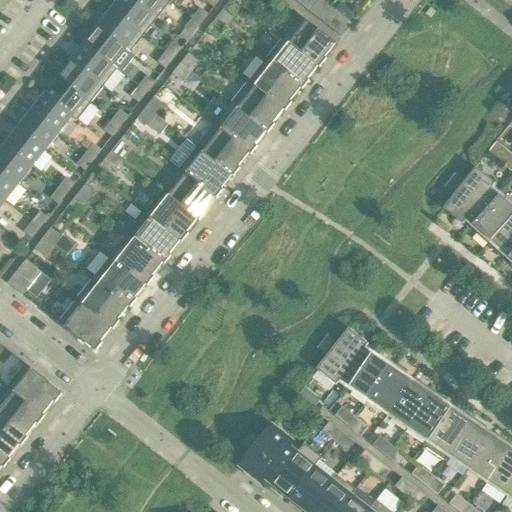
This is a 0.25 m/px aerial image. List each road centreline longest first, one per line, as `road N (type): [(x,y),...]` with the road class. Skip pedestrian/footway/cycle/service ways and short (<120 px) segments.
road 1 (residential): [(98,392),(407,0)]
road 2 (residential): [(250,511),(98,392)]
road 3 (residential): [(4,511),(98,392)]
road 4 (residential): [(98,392),(0,315)]
